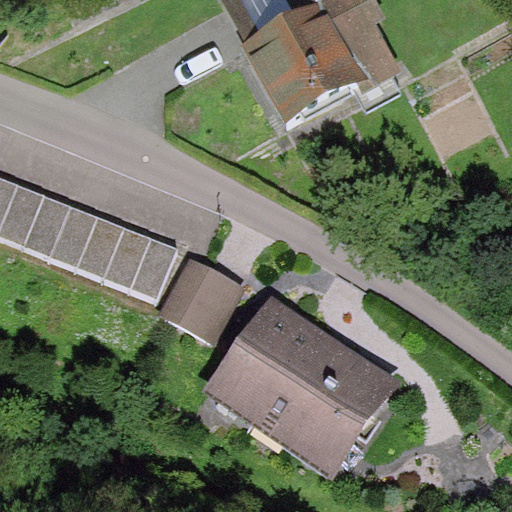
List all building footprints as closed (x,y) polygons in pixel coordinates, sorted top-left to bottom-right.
[(300,30),(283,0),(228,0),(225,2),(253,55),(300,30)] [(283,0),(300,30),(323,18),(358,0),(283,0)] [(300,30),(253,55),(291,126),(388,75),(364,30),(337,45),(323,18),(300,30)] [(0,235),(159,302),(179,253),(0,177),(0,235)] [(208,343),(236,294),(195,271),(167,320),(208,343)] [(385,397),(273,320),(215,405),(327,482),(385,397)]
